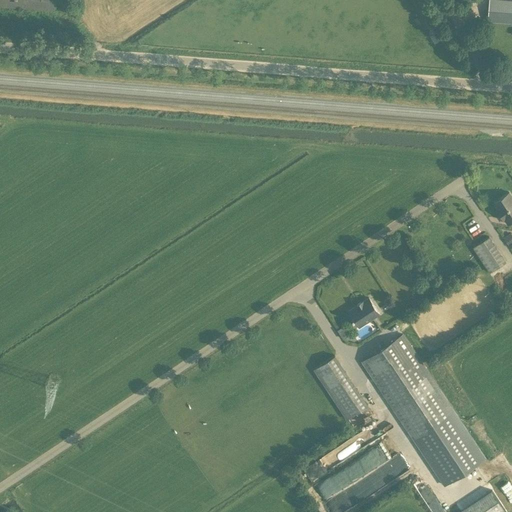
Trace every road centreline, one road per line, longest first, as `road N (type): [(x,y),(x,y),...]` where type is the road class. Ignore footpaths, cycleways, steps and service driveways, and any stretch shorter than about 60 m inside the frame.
road 1 (unclassified): [(0,487),(461,181)]
road 2 (unclassified): [(511,88),(0,47)]
